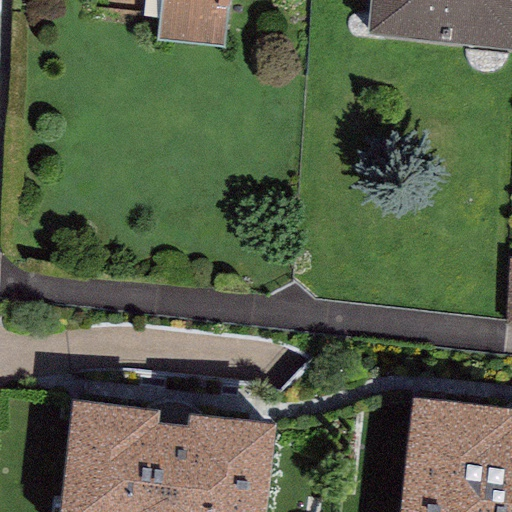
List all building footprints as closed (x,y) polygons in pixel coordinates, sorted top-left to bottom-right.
[(222,0),(153,0),(148,50),(217,57),(222,0)] [(511,0),(358,0),(354,40),(510,55),(511,31),(511,0)] [(511,269),(509,269),(501,361),(511,361),(511,269)] [(511,511),(511,408),(419,398),(406,511),(511,511)] [(257,511),(268,424),(81,402),(67,511),(257,511)]
